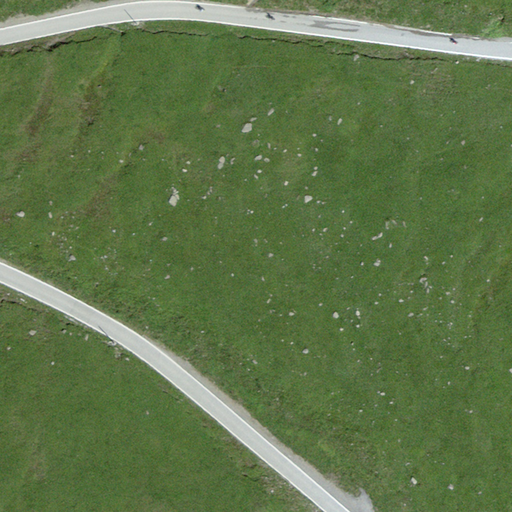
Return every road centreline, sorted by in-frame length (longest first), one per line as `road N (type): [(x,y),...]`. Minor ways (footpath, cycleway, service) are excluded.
road 1 (tertiary): [(0,35),(113,13),(180,10),(511,50)]
road 2 (tertiary): [(338,511),(136,344),(0,271)]
